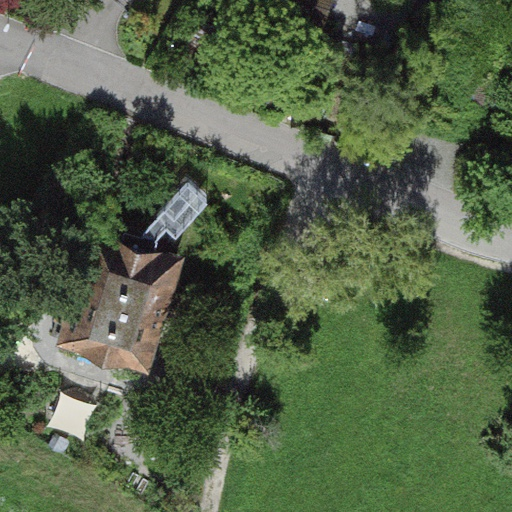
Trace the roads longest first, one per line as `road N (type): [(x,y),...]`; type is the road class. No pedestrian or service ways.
road 1 (residential): [(511,242),(24,44),(0,50)]
road 2 (track): [(316,163),(211,511)]
